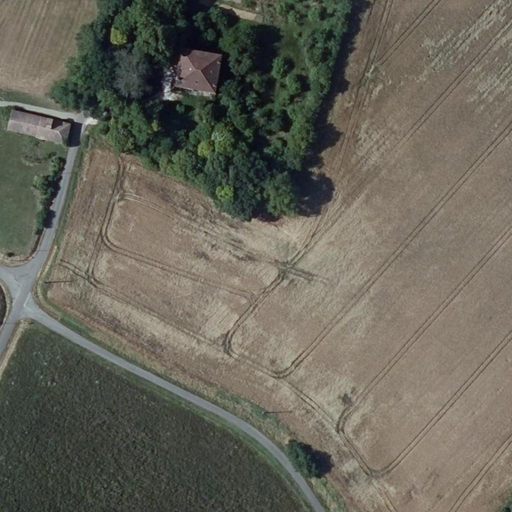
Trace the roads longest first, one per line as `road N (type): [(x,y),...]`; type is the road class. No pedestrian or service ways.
road 1 (unclassified): [(21,299),(251,426),(322,511)]
road 2 (unclassified): [(128,0),(30,280)]
